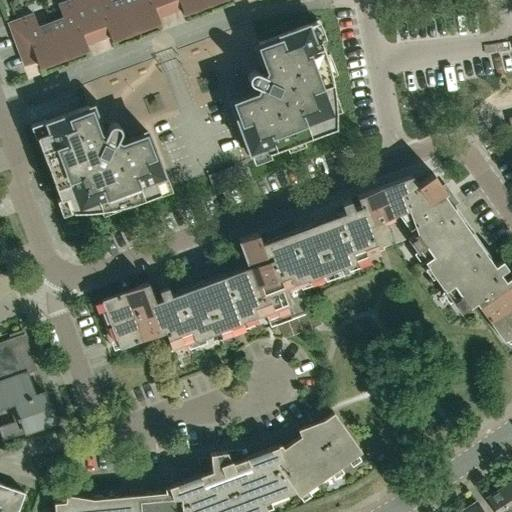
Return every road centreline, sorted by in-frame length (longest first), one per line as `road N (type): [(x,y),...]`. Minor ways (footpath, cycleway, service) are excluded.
road 1 (residential): [(61,275),(90,274),(427,148),(457,148)]
road 2 (residential): [(0,104),(250,9),(330,0)]
road 3 (residential): [(271,384),(244,409),(105,424),(90,405),(56,312),(61,275)]
road 4 (residential): [(61,275),(42,254),(0,130)]
road 5 (tertiary): [(391,511),(511,429)]
